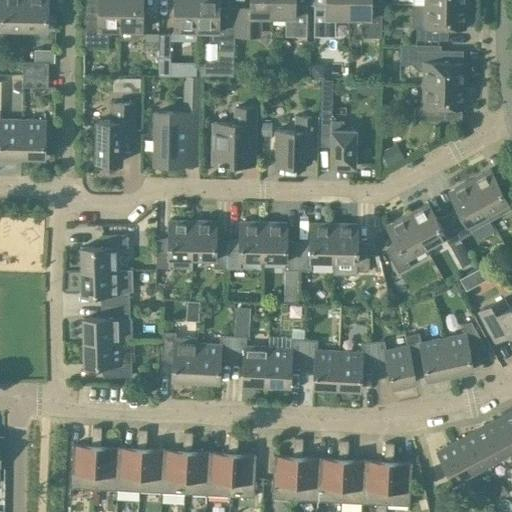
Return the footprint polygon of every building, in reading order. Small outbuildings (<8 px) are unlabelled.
[(0,38),(1,38),(1,29),(23,29),(24,0),(0,0),(0,13),(0,12),(0,38)] [(24,0),(23,29),(47,30),(47,11),(47,0),(24,0)] [(83,49),(108,50),(108,29),(120,29),(120,0),(97,0),(97,24),(84,23),(83,49)] [(142,0),(120,0),(120,29),(120,39),(136,40),(140,36),(140,30),(142,30),(142,0)] [(174,0),(174,30),(196,30),(196,0),(174,0)] [(219,0),(196,0),(196,30),(209,30),(209,41),(218,42),(218,50),(234,50),(234,36),(235,28),(219,28),(219,0)] [(272,16),(272,0),(249,0),(250,11),(235,11),(234,36),(254,36),(255,30),(260,30),(261,16),(272,16)] [(295,0),(272,0),(272,16),(285,16),(285,27),(295,27),(294,36),(307,36),(307,12),(307,4),(295,4),(295,0)] [(348,17),(348,0),(325,0),(326,4),(314,4),(314,36),(326,36),(326,27),(335,27),(336,17),(348,17)] [(369,37),(381,37),(381,13),(371,13),(371,0),(348,0),(348,17),(362,17),(361,34),(364,37),(369,37)] [(416,39),(441,40),(441,28),(465,29),(466,5),(424,4),(424,27),(416,27),(416,39)] [(158,76),(170,76),(170,33),(158,33),(158,41),(158,50),(158,76)] [(143,50),(158,50),(158,41),(143,41),(143,50)] [(423,84),(464,85),(465,62),(441,61),(441,50),(412,49),(412,44),(400,44),(399,65),(412,65),(416,71),(423,71),(423,84)] [(43,47),(42,63),(47,63),(55,63),(55,47),(43,47)] [(185,60),(185,76),(196,76),(196,60),(185,60)] [(22,62),(22,74),(47,75),(47,69),(47,63),(42,63),(22,62)] [(47,75),(22,74),(22,88),(47,88),(47,81),(47,75)] [(114,77),(114,91),(126,91),(126,77),(114,77)] [(198,95),(198,78),(183,77),(183,94),(198,95)] [(320,78),(320,99),(332,99),(332,78),(320,78)] [(415,119),(439,120),(439,108),(464,109),(464,85),(423,84),(422,107),(415,107),(415,119)] [(111,121),(95,120),(95,161),(122,161),(122,139),(134,139),(135,103),(112,102),(111,121)] [(212,163),(242,164),(242,134),(255,134),(255,107),(235,107),(235,122),(213,122),(212,163)] [(155,124),(154,162),(184,163),(185,141),(197,141),(197,113),(197,109),(183,109),(155,108),(155,124)] [(330,166),(355,166),(356,129),(343,129),(343,120),(331,120),(332,111),(320,111),(319,141),(331,141),(330,166)] [(275,164),(305,165),(305,153),(318,153),(319,116),(295,116),(294,130),(276,130),(275,164)] [(0,156),(21,157),(22,119),(0,118),(0,156)] [(21,157),(44,157),(45,139),(45,119),(22,119),(21,157)] [(490,169),(469,180),(487,213),(507,202),(511,211),(511,210),(511,184),(511,182),(500,188),(490,169)] [(449,216),(461,239),(473,232),(468,224),(487,213),(469,180),(449,191),(459,210),(449,216)] [(428,203),(407,214),(425,247),(445,237),(449,245),(461,239),(449,216),(438,222),(428,203)] [(386,250),(399,273),(410,266),(406,258),(425,247),(407,214),(387,225),(397,245),(386,250)] [(192,258),(192,220),(169,220),(169,242),(156,241),(156,267),(169,267),(170,257),(192,258)] [(227,268),(227,243),(215,243),(216,221),(192,220),(192,258),(214,258),(214,268),(227,268)] [(240,259),(262,259),(263,222),(240,221),(239,243),(227,243),(227,268),(240,268),(240,259)] [(284,269),(298,270),(298,244),(286,244),(287,222),(263,222),(262,259),(285,260),(284,269)] [(311,260),(333,261),(334,223),(311,223),(310,245),(298,244),(298,270),(311,270),(311,260)] [(355,271),(369,271),(369,246),(357,245),(357,224),(334,223),(333,261),(355,261),(355,271)] [(80,247),(81,270),(119,269),(118,247),(127,247),(127,234),(102,234),(102,246),(80,247)] [(464,287),(486,279),(481,268),(460,276),(464,287)] [(104,293),(104,305),(129,305),(129,291),(119,291),(119,269),(81,270),(82,294),(104,293)] [(148,291),(131,291),(131,303),(149,303),(148,291)] [(511,332),(511,334),(511,305),(508,308),(503,298),(479,312),(495,341),(511,332)] [(82,318),(83,341),(121,340),(120,318),(129,318),(129,305),(104,305),(104,317),(82,318)] [(442,337),(450,374),(473,370),(468,348),(484,345),(471,321),(461,323),(463,332),(442,337)] [(172,379),(195,380),(197,343),(175,341),(176,332),(162,331),(161,356),(173,357),(172,379)] [(405,335),(407,345),(411,360),(423,358),(427,379),(450,374),(442,337),(420,342),(418,332),(405,335)] [(220,360),(232,360),(233,335),(220,334),(219,344),(197,343),(195,380),(219,381),(220,360)] [(243,383),(266,384),(268,347),(246,345),(246,336),(233,335),(232,360),(244,361),(243,383)] [(291,364),(302,364),(304,339),(290,338),(290,348),(268,347),(266,384),(289,385),(291,364)] [(313,387),(337,388),(339,350),(317,349),(317,340),(304,339),(302,364),(314,365),(313,387)] [(105,364),(106,376),(131,375),(131,362),(121,362),(121,340),(83,341),(84,365),(105,364)] [(372,341),(374,366),(388,365),(392,387),(416,382),(411,360),(407,345),(386,349),(384,340),(372,341)] [(337,388),(360,389),(361,367),(374,366),(372,341),(361,342),(361,351),(339,350),(337,388)] [(511,410),(494,421),(510,451),(511,449),(511,410)] [(494,421),(475,431),(491,461),(510,451),(494,421)] [(70,487),(94,488),(97,427),(92,427),(91,445),(72,444),(70,487)] [(94,488),(116,490),(119,447),(100,446),(101,427),(97,427),(94,488)] [(116,490),(139,491),(142,429),(138,429),(137,448),(119,447),(116,490)] [(139,491),(162,492),(164,449),(146,448),(147,430),(142,429),(139,491)] [(456,441),(472,471),(491,461),(475,431),(456,441)] [(162,492),(184,493),(188,432),(183,432),(183,450),(164,449),(162,492)] [(184,493),(207,495),(210,451),(191,450),(192,432),(188,432),(184,493)] [(207,495),(230,496),(233,434),(229,434),(228,452),(210,451),(207,495)] [(230,496),(253,497),(256,454),(237,453),(238,435),(233,434),(230,496)] [(272,498),(295,499),(298,438),(294,438),(293,456),(274,455),(272,498)] [(295,499),(318,501),(320,457),(302,456),(303,438),(298,438),(295,499)] [(318,501),(340,502),(344,440),(339,440),(338,458),(320,457),(318,501)] [(340,502),(363,503),(365,460),(347,459),(348,441),(344,440),(340,502)] [(436,452),(452,482),(472,471),(456,441),(436,452)] [(363,503),(386,504),(389,443),(385,443),(384,461),(365,460),(363,503)] [(386,504),(409,505),(412,462),(393,461),(394,443),(389,443),(386,504)]
